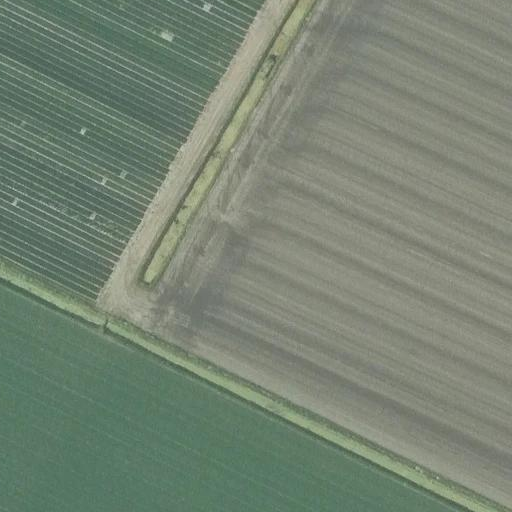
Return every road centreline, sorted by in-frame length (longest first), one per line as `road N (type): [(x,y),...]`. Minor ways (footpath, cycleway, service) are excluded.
road 1 (track): [(92,338),(447,511)]
road 2 (track): [(105,317),(279,0)]
